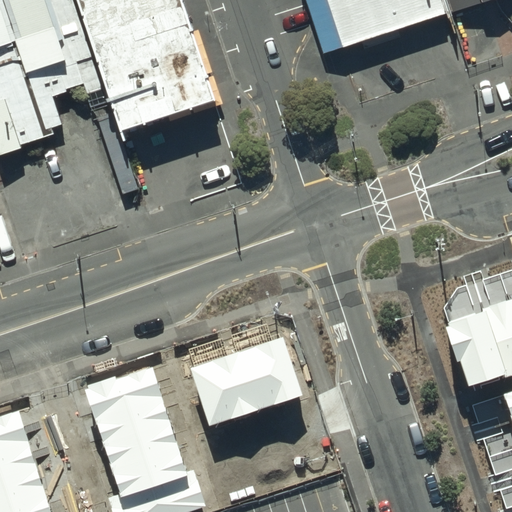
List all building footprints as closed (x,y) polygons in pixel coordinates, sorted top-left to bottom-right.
[(75,0),(0,0),(0,158),(52,141),(49,133),(61,129),(51,102),(83,91),(86,100),(107,92),(75,0)] [(181,0),(75,0),(107,92),(121,135),(215,102),(181,0)] [(451,16),(444,0),(326,0),(343,51),(451,16)] [(499,0),(444,0),(451,16),(499,0)] [(511,301),(447,323),(470,388),(511,374),(511,301)] [(283,337),(191,368),(211,426),(303,396),(283,337)] [(152,367),(85,390),(119,494),(107,498),(111,511),(189,511),(206,506),(194,470),(186,472),(152,367)] [(52,511),(20,409),(0,415),(0,511),(52,511)] [(319,511),(315,497),(268,511),(319,511)]
